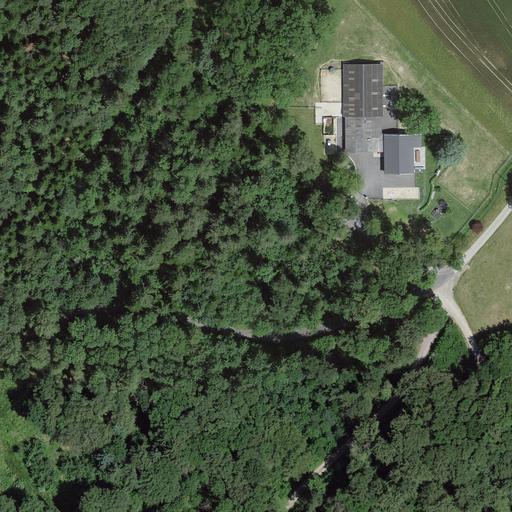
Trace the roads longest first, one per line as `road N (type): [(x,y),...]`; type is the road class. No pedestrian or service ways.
road 1 (track): [(439,280),(332,218),(279,200),(154,189),(90,169),(61,153),(0,90)]
road 2 (unclassified): [(439,280),(347,321),(289,336),(132,314),(0,353)]
road 3 (track): [(439,280),(449,304),(399,395),(283,511)]
road 4 (track): [(449,304),(511,436)]
